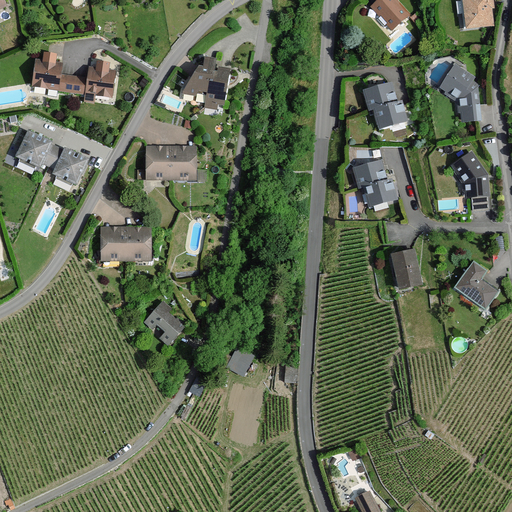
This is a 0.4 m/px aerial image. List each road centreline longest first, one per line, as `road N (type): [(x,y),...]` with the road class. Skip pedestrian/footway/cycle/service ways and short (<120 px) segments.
road 1 (track): [(16,511),(130,451),(189,380),(211,320),(267,0)]
road 2 (tertiary): [(329,0),(305,381),(305,425),(327,511)]
road 3 (residential): [(238,0),(158,77),(45,278),(0,313)]
road 4 (residential): [(507,0),(497,86),(511,232)]
